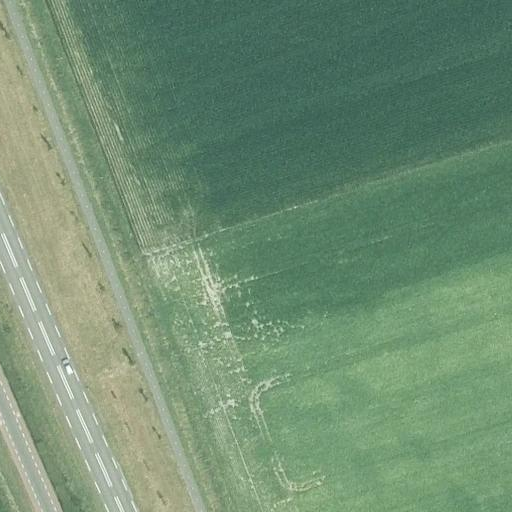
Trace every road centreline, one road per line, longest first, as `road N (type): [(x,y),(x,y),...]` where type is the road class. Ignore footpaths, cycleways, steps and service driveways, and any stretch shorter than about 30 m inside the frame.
road 1 (secondary): [(0,215),(121,511)]
road 2 (tertiary): [(52,511),(0,392)]
